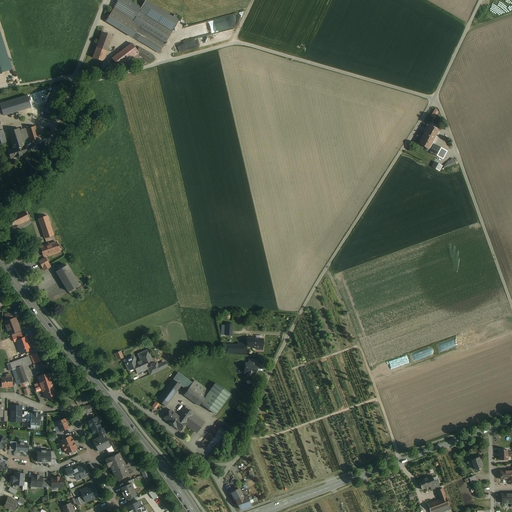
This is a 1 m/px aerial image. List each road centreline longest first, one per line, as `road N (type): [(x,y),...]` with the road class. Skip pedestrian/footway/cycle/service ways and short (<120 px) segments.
road 1 (residential): [(233,511),(219,485),(244,448),(275,360),(433,99)]
road 2 (unclassified): [(71,85),(242,43),(433,99)]
road 3 (primary): [(0,260),(195,511)]
road 4 (tertiary): [(489,428),(261,511)]
road 5 (unclassified): [(433,99),(511,306)]
road 6 (track): [(397,455),(329,263)]
road 7 (unclassified): [(71,85),(33,177),(0,207)]
road 8 (residential): [(71,407),(9,299)]
